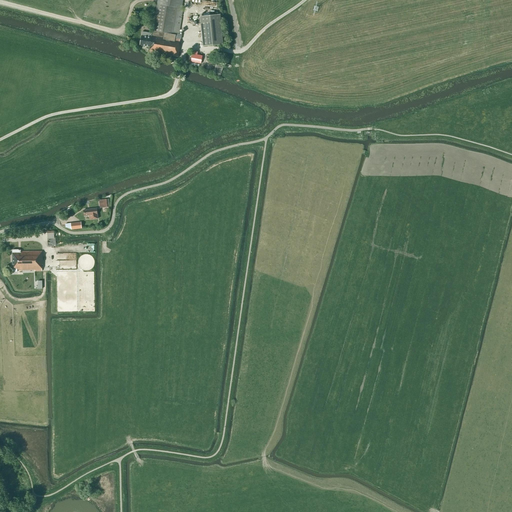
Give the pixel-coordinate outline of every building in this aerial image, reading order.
[(177,34),(178,34),(183,9),(181,9),(182,0),(157,0),(152,36),(151,35),(151,33),(142,32),(141,36),(139,45),(149,47),(148,52),(178,57),(180,44),(179,44),(180,38),(176,38),(177,34)] [(220,14),(200,16),(203,46),(223,44),(220,14)] [(190,54),(189,61),(199,63),(200,55),(190,54)] [(220,76),(224,66),(223,66),(223,64),(217,61),(213,73),(220,76)] [(99,200),(100,208),(110,207),(109,199),(106,199),(99,200)] [(96,209),(91,209),(83,210),(84,216),(89,215),(90,220),(98,219),(96,209)] [(43,265),(42,252),(21,252),(19,252),(18,250),(12,250),(12,253),(12,270),(13,270),(13,272),(17,272),(17,271),(32,271),(32,272),(42,271),(42,265),(43,265)]
